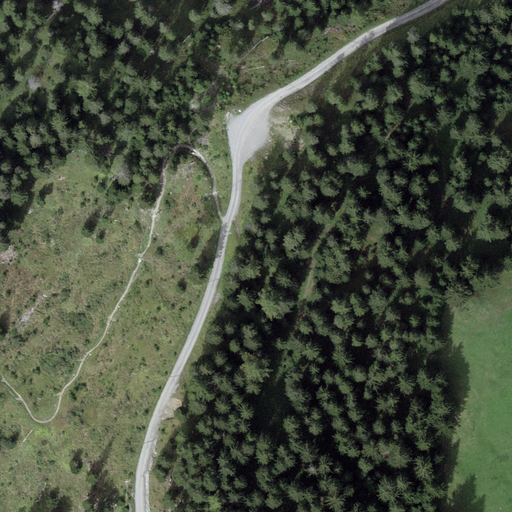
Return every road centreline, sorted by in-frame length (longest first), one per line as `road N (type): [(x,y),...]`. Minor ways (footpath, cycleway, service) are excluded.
road 1 (track): [(223,233),(251,116),(373,33),(438,0)]
road 2 (track): [(139,511),(144,457),(163,394),(201,317),(223,233)]
